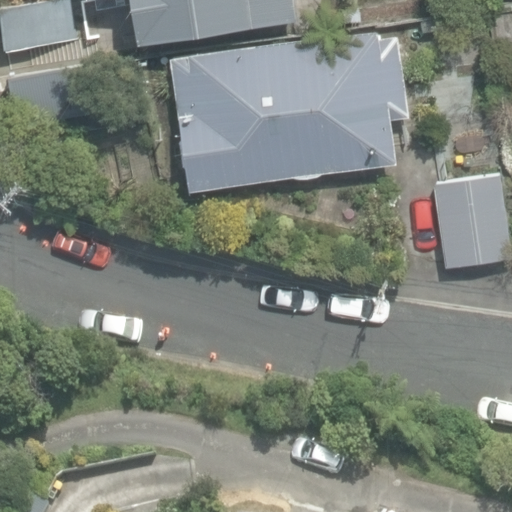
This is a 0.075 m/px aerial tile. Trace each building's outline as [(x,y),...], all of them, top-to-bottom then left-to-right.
[(50,0),(1,7),(6,49),(77,40),(71,0),(50,0)] [(134,0),(141,42),(299,18),(295,0),(134,0)] [(511,4),(500,6),(504,40),(511,38),(511,4)] [(173,57),(191,189),(398,160),(391,115),(409,112),(398,33),(381,35),(380,28),(173,57)] [(11,78),(18,122),(101,110),(95,66),(11,78)] [(436,182),(447,265),(511,256),(511,236),(503,173),(436,182)]
